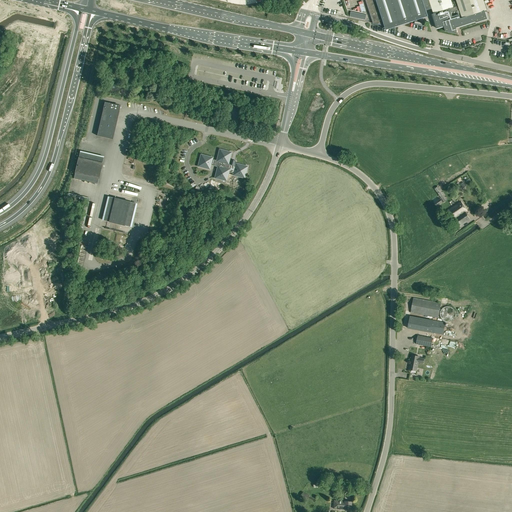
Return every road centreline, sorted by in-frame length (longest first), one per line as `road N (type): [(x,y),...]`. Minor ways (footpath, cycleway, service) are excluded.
road 1 (unclassified): [(366,511),(391,415),(393,231),(367,180),(318,155)]
road 2 (unclassified): [(279,145),(242,221),(214,256),(172,287),(126,308),(0,338)]
road 3 (motorway): [(0,225),(34,197),(52,164),(92,11)]
road 4 (unclassified): [(511,97),(364,85),(331,110),(318,155)]
road 5 (motorway): [(80,8),(41,165),(0,212)]
road 6 (primary): [(305,52),(511,86)]
road 7 (primary): [(92,11),(296,51)]
road 8 (primary): [(511,77),(310,34)]
road 9 (unclassified): [(511,69),(314,14)]
road 10 (primary): [(299,31),(160,0)]
